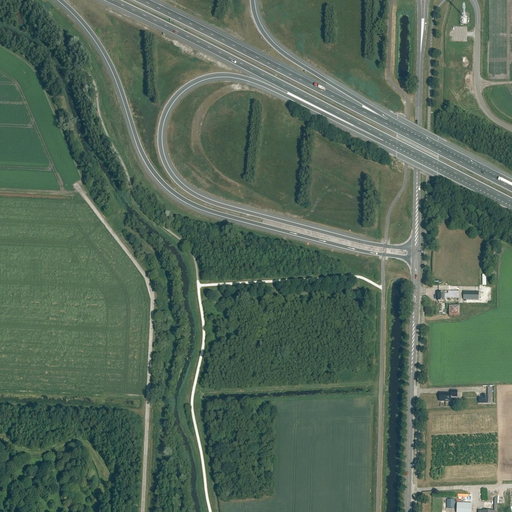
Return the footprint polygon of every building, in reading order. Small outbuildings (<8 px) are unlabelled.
[(458,299),(459,293),(448,292),(448,295),(444,295),(438,294),(438,302),(444,302),(444,299),(458,299)] [(463,292),(463,300),(479,300),(479,292),(463,292)] [(451,316),(461,316),(461,306),(451,306),(451,316)] [(479,404),(491,404),(491,388),(487,388),(487,396),(481,396),(481,397),(479,397),(479,404)] [(457,397),(457,391),(451,391),(451,394),(440,393),(439,401),(451,402),(451,397),(454,397),(457,397)] [(471,511),(472,504),(457,503),(456,511),(471,511)]
